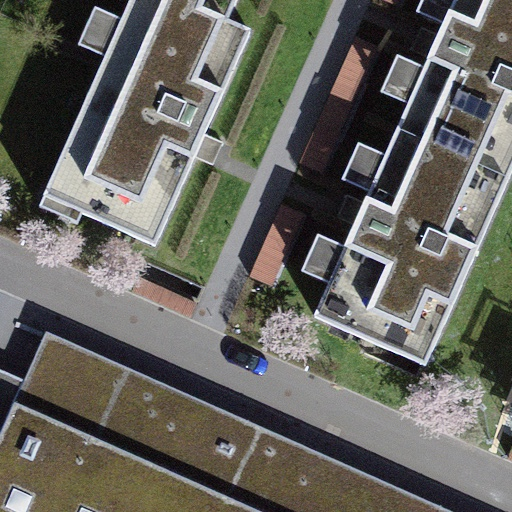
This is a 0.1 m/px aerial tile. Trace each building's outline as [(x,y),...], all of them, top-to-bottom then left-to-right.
[(126,0),(123,9),(148,20),(60,227),(165,271),(213,158),(254,61),(232,51),(254,0),(126,0)] [(511,221),(511,0),(510,0),(478,0),(442,81),(376,227),(325,340),(436,390),(511,221)] [(388,45),(365,133),(395,141),(418,52),(388,45)] [(293,258),(330,272),(344,236),(307,222),(293,258)] [(427,511),(43,344),(22,391),(0,441),(0,511),(427,511)] [(0,441),(22,391),(0,381),(0,441)]
